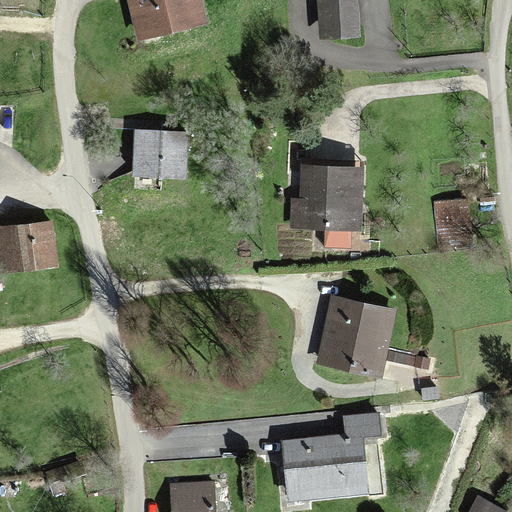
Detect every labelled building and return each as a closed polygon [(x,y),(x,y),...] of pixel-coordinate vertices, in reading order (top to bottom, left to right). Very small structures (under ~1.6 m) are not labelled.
[(200,23),(194,0),(126,0),(136,38),(200,23)] [(313,0),(315,36),(352,35),(351,0),(313,0)] [(184,137),(133,134),(131,175),(182,177),(184,137)] [(355,233),(356,171),(299,171),(299,204),(291,204),(291,232),(355,233)] [(50,226),(0,230),(0,271),(53,266),(50,226)] [(328,299),(317,363),(377,374),(388,310),(328,299)] [(375,417),(343,418),(344,438),(376,436),(375,417)] [(356,442),(282,444),(283,495),(358,492),(356,442)] [(171,486),(171,511),(208,511),(208,486),(171,486)] [(468,511),(496,511),(475,500),(468,511)]
